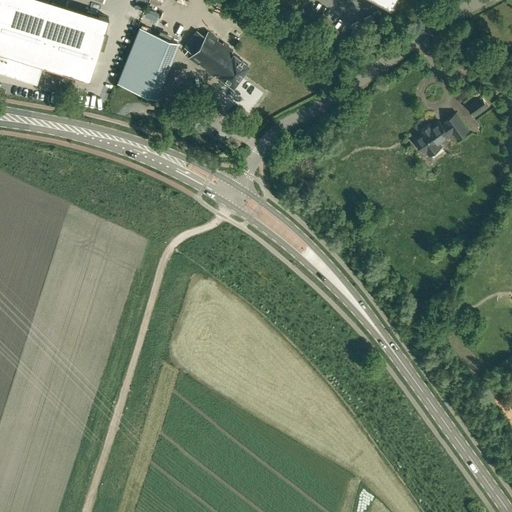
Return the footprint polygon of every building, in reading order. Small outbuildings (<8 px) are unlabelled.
[(6,0),(0,0),(0,69),(36,80),(41,64),(89,79),(104,30),(6,0)] [(376,0),(391,9),(396,0),(376,0)] [(117,82),(154,97),(176,41),(139,26),(117,82)] [(233,85),(248,64),(231,52),(233,49),(223,42),(222,44),(216,40),(217,38),(208,31),(204,36),(196,30),(185,46),(193,52),(189,57),(199,64),(200,62),(205,66),(204,68),(214,75),(216,73),(233,85)] [(475,115),(488,106),(481,96),(468,105),(475,115)] [(422,149),(425,153),(427,151),(430,155),(441,146),(439,143),(450,135),(449,134),(453,131),(457,138),(468,130),(456,113),(445,121),(446,122),(442,125),(440,121),(415,138),(418,142),(416,144),(420,150),(422,149)]
